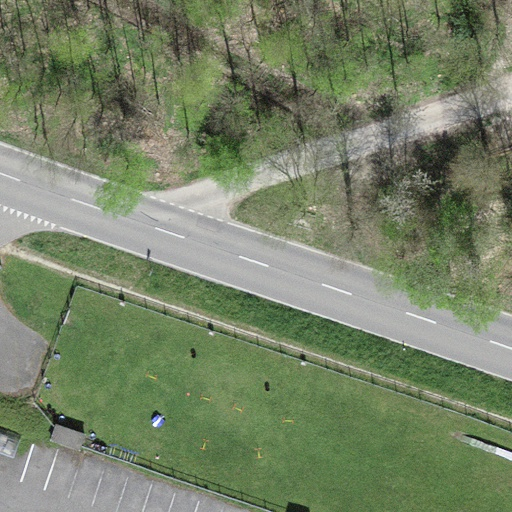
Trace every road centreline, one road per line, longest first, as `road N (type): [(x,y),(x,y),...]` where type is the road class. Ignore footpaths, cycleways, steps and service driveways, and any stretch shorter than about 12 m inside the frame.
road 1 (secondary): [(0,170),(511,349)]
road 2 (track): [(160,228),(248,174),(511,88)]
